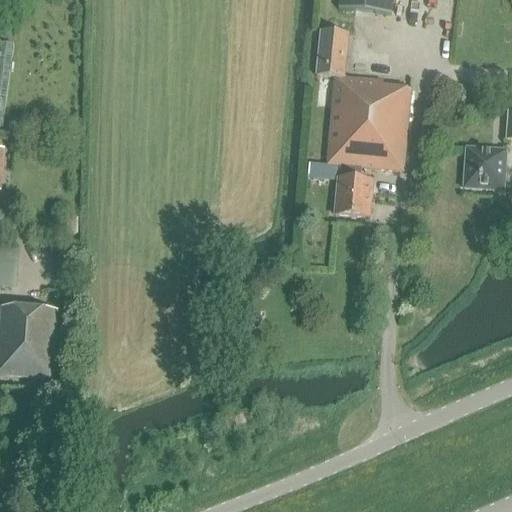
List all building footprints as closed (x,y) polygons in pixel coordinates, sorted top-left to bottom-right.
[(393,0),(340,0),(339,12),(391,17),(393,0)] [(334,80),(344,81),(347,35),(320,33),(316,79),(334,80)] [(0,129),(2,129),(14,46),(0,43),(0,129)] [(334,80),(326,167),(340,168),(359,169),(401,173),(408,91),(381,88),(381,85),(344,81),(334,80)] [(504,193),(507,154),(467,151),(464,190),(504,193)] [(359,169),(340,168),(339,181),(337,181),(334,217),(370,221),(373,185),(358,183),(359,169)] [(0,378),(52,383),(57,315),(2,310),(0,333),(0,378)]
